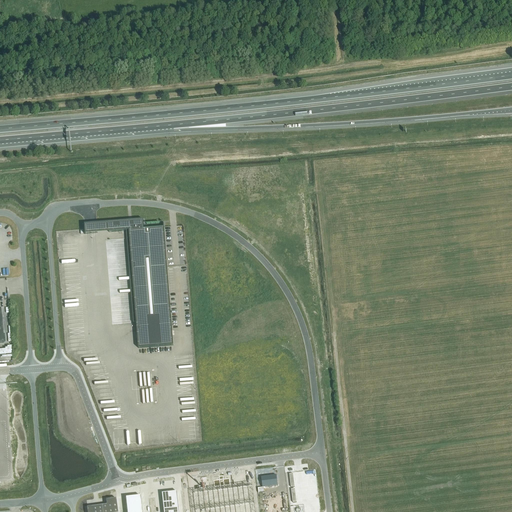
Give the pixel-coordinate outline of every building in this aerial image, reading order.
[(143,220),(132,221),(132,222),(129,222),(129,221),(108,223),(109,232),(129,231),(138,348),(173,346),(164,222),(163,222),(164,228),(144,230),(143,220)] [(274,475),(259,477),(260,487),(275,485),(274,475)] [(215,491),(193,493),(194,511),(255,511),(253,486),(230,489),(229,479),(223,479),(223,476),(219,477),(219,480),(213,481),(215,491)] [(179,511),(177,492),(162,494),(164,511),(179,511)] [(142,511),(141,497),(126,499),(127,511),(142,511)] [(91,507),(87,508),(87,511),(117,511),(116,499),(106,500),(106,505),(107,505),(102,506),(91,507)]
